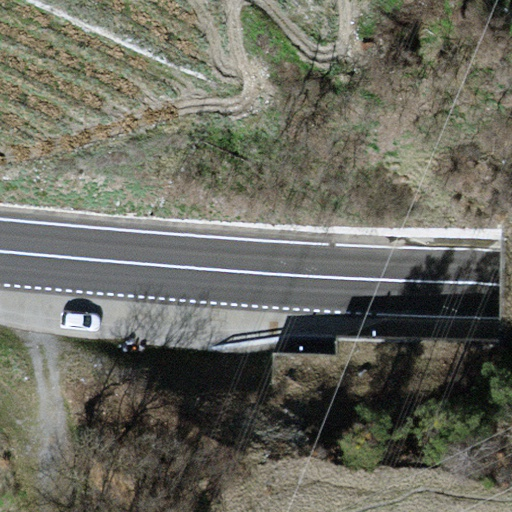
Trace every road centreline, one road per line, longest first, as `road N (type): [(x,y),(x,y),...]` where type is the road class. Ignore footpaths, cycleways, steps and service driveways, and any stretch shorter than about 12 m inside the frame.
road 1 (primary): [(511,283),(0,250)]
road 2 (track): [(0,390),(60,473),(28,253)]
